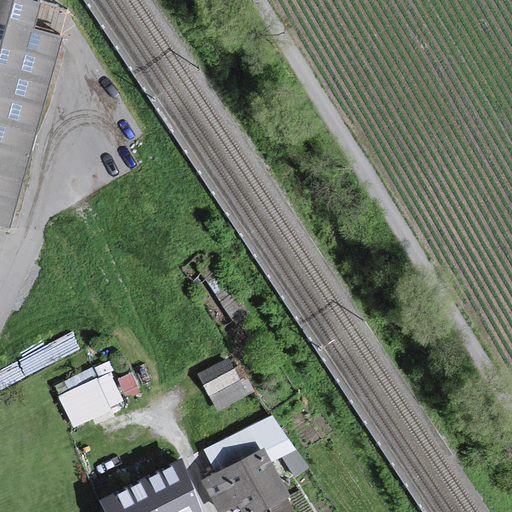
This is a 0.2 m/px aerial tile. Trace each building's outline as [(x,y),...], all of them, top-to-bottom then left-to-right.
[(0,0),(0,228),(9,231),(63,39),(34,31),(41,5),(22,0),(0,0)] [(230,360),(201,374),(218,406),(246,392),(230,360)] [(109,371),(59,395),(74,424),(123,400),(109,371)] [(257,448),(200,477),(218,511),(271,511),(285,506),(257,448)] [(180,463),(103,501),(107,511),(200,511),(204,510),(180,463)]
